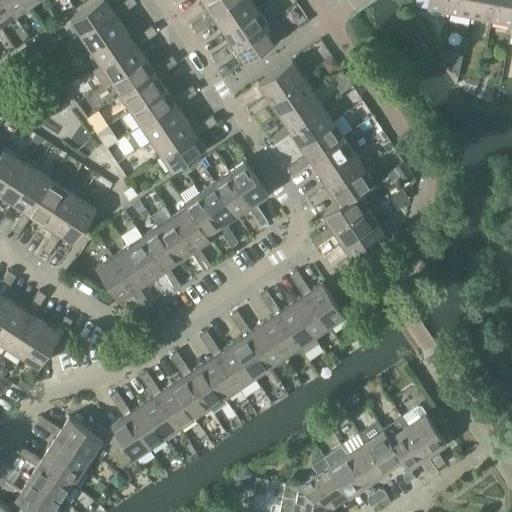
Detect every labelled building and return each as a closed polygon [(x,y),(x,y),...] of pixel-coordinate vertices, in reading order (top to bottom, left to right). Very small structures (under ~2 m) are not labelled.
[(0,0),(0,23),(14,14),(4,0),(0,0)] [(4,0),(14,14),(29,4),(26,0),(4,0)] [(97,0),(71,18),(82,34),(115,11),(112,8),(107,0),(97,0)] [(123,0),(122,1),(127,8),(137,1),(135,0),(123,0)] [(202,17),(207,24),(216,18),(214,14),(235,0),(204,0),(212,11),(202,17)] [(224,29),(257,7),(252,0),(235,0),(214,14),(216,18),(224,29)] [(428,0),(427,7),(431,7),(449,11),(451,0),(428,0)] [(451,0),(449,11),(470,15),(473,0),(451,0)] [(473,0),(470,15),(492,19),(495,0),(473,0)] [(511,0),(495,0),(492,19),(511,23),(511,0)] [(127,8),(122,1),(112,8),(115,11),(82,34),(92,49),(125,26),(117,15),(127,8)] [(222,47),(226,54),(236,47),(234,44),(267,22),(257,7),(224,29),(232,40),(222,47)] [(207,24),(202,17),(192,24),(196,31),(207,24)] [(234,44),(236,47),(245,60),(278,38),(267,22),(234,44)] [(142,31),(147,38),(157,31),(152,24),(142,31)] [(125,26),(92,49),(102,64),(135,41),(133,38),(125,26)] [(147,38),(142,31),(133,38),(135,41),(102,64),(93,69),(104,83),(112,78),(145,56),(137,45),(147,38)] [(46,38),(40,42),(48,54),(54,51),(46,38)] [(226,54),(222,47),(212,54),(217,61),(226,54)] [(162,61),(167,68),(177,61),(172,54),(162,61)] [(145,56),(112,78),(122,93),(155,71),(153,67),(145,56)] [(330,56),(321,63),(325,68),(329,69),(336,64),(330,56)] [(257,100),(262,107),(272,100),(269,97),(303,75),(292,59),(259,81),(267,93),(257,100)] [(167,68),(162,61),(153,67),(155,71),(122,93),(132,108),(165,86),(157,75),(167,68)] [(280,112),(313,90),(303,75),(269,97),(272,100),(280,112)] [(182,91),(187,98),(197,91),(192,84),(182,91)] [(165,86),(132,108),(140,121),(142,123),(175,101),(173,97),(165,86)] [(277,130),(282,137),(292,130),(290,127),(323,104),(313,90),(280,112),(287,123),(277,130)] [(187,98),(182,91),(173,97),(175,101),(142,123),(152,138),(185,116),(177,104),(187,98)] [(262,107),(257,100),(247,107),(252,114),(262,107)] [(300,142),(333,119),(323,104),(290,127),(292,130),(300,142)] [(213,114),(202,121),(205,124),(207,128),(217,121),(213,114)] [(185,116),(152,138),(162,153),(195,131),(193,127),(189,121),(185,116)] [(333,119),(300,142),(307,153),(297,160),(302,167),(312,160),(310,157),(343,134),(333,119)] [(197,134),(207,128),(205,124),(202,121),(193,127),(195,131),(162,153),(173,169),(206,147),(197,134)] [(282,137),(277,130),(267,136),(272,144),(282,137)] [(381,131),(377,134),(381,140),(385,137),(381,131)] [(320,172),(353,150),(343,134),(310,157),(312,160),(320,172)] [(0,195),(2,193),(0,192),(0,187),(20,157),(4,147),(1,151),(2,152),(0,154),(0,195)] [(318,190),(323,197),(332,191),(330,187),(363,165),(353,150),(320,172),(328,183),(318,190)] [(13,201),(35,167),(20,157),(0,187),(0,192),(2,193),(13,201)] [(245,159),(229,170),(252,203),(255,200),(267,192),(245,159)] [(292,173),(302,167),(297,160),(287,166),(292,173)] [(400,164),(392,169),(396,175),(404,170),(400,164)] [(330,187),(332,191),(339,201),(341,203),(357,192),(374,181),(363,165),(330,187)] [(18,218),(25,223),(32,213),(28,211),(50,177),(35,167),(13,201),(25,208),(18,218)] [(255,215),(262,210),(255,200),(252,203),(229,170),(214,180),(237,213),(248,205),(255,215)] [(43,220),(65,187),(50,177),(28,211),(32,213),(43,220)] [(237,213),(214,180),(199,190),(222,223),(225,221),(237,213)] [(331,224),(321,231),(326,238),(336,231),(334,228),(367,206),(380,197),(371,183),(357,192),(341,203),(339,201),(323,212),(331,224)] [(138,193),(133,185),(124,191),(129,198),(138,193)] [(48,238),(55,242),(62,233),(58,230),(80,197),(65,187),(43,220),(55,228),(48,238)] [(399,187),(388,195),(396,206),(407,198),(399,187)] [(225,235),(232,230),(225,221),(222,223),(199,190),(183,200),(186,204),(187,204),(207,233),(208,232),(218,225),(225,235)] [(323,197),(318,190),(308,197),(313,204),(323,197)] [(96,207),(80,197),(58,230),(62,233),(74,241),(96,207)] [(140,200),(134,204),(141,213),(147,209),(140,200)] [(186,204),(172,214),(195,247),(198,245),(211,236),(208,232),(207,233),(187,204),(186,204)] [(344,243),(377,221),(367,206),(334,228),(336,231),(344,243)] [(262,210),(255,215),(261,225),(269,220),(262,210)] [(198,259),(205,254),(198,245),(195,247),(172,214),(157,224),(180,257),(191,249),(198,259)] [(25,223),(18,218),(12,228),(19,233),(25,223)] [(377,221),(344,243),(354,259),(387,236),(377,221)] [(180,257),(157,224),(142,234),(165,267),(168,265),(180,257)] [(232,230),(225,235),(231,245),(238,240),(232,230)] [(326,238),(321,231),(311,238),(316,245),(326,238)] [(127,244),(150,277),(161,269),(168,279),(175,274),(168,265),(165,267),(142,234),(127,244)] [(55,242),(48,238),(42,248),(49,253),(55,242)] [(150,277),(127,244),(112,254),(135,288),(138,285),(150,277)] [(138,300),(145,295),(138,285),(135,288),(112,254),(97,264),(119,298),(131,290),(138,300)] [(205,254),(198,259),(205,269),(212,264),(205,254)] [(337,264),(342,271),(352,264),(347,257),(337,264)] [(2,279),(10,284),(16,274),(9,269),(2,279)] [(297,284),(304,279),(297,269),(290,273),(297,284)] [(175,274),(168,279),(175,289),(182,284),(175,274)] [(10,284),(2,279),(0,282),(0,323),(15,302),(3,294),(10,284)] [(304,279),(297,284),(303,293),(307,291),(329,324),(345,313),(322,280),(310,288),(304,279)] [(33,299),(40,304),(46,294),(39,289),(33,299)] [(267,303),(274,299),(267,289),(260,294),(267,303)] [(292,301),(314,334),(329,324),(307,291),(303,293),(292,301)] [(145,295),(138,300),(145,309),(152,305),(145,295)] [(40,304),(33,299),(26,309),(30,311),(8,345),(23,355),(45,321),(33,314),(40,304)] [(274,299),(267,303),(273,313),(277,311),(299,344),(304,351),(319,341),(314,334),(292,301),(280,309),(274,299)] [(15,302),(0,323),(0,339),(8,345),(30,311),(26,309),(15,302)] [(237,324),(244,319),(237,309),(230,314),(237,324)] [(262,321),(284,354),(299,344),(277,311),(273,313),(262,321)] [(66,329),(73,319),(65,314),(59,325),(66,329)] [(244,319),(237,324),(243,333),(247,331),(269,364),(284,354),(262,321),(251,329),(244,319)] [(45,321),(23,355),(39,365),(61,332),(45,321)] [(207,344),(214,339),(207,329),(200,334),(207,344)] [(232,341),(254,374),(269,364),(247,331),(243,333),(232,341)] [(214,339),(207,344),(213,354),(216,351),(239,385),(254,374),(232,341),(220,349),(214,339)] [(177,364),(184,359),(177,349),(170,354),(177,364)] [(202,362),(224,395),(239,385),(216,351),(213,354),(202,362)] [(184,359),(177,364),(183,374),(187,372),(209,405),(213,411),(228,401),(224,395),(202,362),(190,369),(184,359)] [(147,384),(154,380),(147,369),(140,374),(147,384)] [(172,382),(194,415),(209,405),(187,372),(183,374),(172,382)] [(154,380),(147,384),(153,394),(157,392),(179,425),(194,415),(172,382),(160,389),(154,380)] [(117,404),(124,400),(117,390),(110,394),(117,404)] [(142,402),(164,435),(179,425),(157,392),(153,394),(142,402)] [(124,400),(117,404),(123,414),(127,412),(149,445),(164,435),(142,402),(130,409),(124,400)] [(418,404),(401,416),(427,454),(427,453),(446,441),(422,405),(418,404)] [(133,455),(149,445),(127,412),(123,414),(111,422),(133,455)] [(47,428),(51,421),(41,414),(36,421),(47,428)] [(51,421),(47,428),(57,434),(59,431),(92,452),(103,437),(69,415),(61,427),(51,421)] [(401,416),(383,428),(404,457),(403,458),(409,466),(419,459),(430,475),(438,470),(436,467),(431,458),(427,453),(427,454),(401,416)] [(383,428),(365,440),(385,470),(403,458),(404,457),(383,428)] [(49,446),(82,467),(92,452),(59,431),(57,434),(49,446)] [(385,470),(365,440),(359,431),(342,443),(367,481),(385,470)] [(323,455),(350,493),(367,481),(342,443),(323,455)] [(27,458),(32,451),(21,444),(17,451),(27,458)] [(32,451),(27,458),(37,464),(39,461),(73,483),(82,467),(49,446),(42,457),(32,451)] [(431,458),(436,467),(444,461),(440,455),(436,454),(431,458)] [(350,493),(323,455),(312,463),(317,472),(298,485),(331,506),(350,493)] [(29,476),(63,498),(73,483),(39,461),(37,464),(29,476)] [(243,463),(228,472),(235,483),(250,473),(243,463)] [(407,481),(415,476),(410,467),(404,471),(403,475),(407,481)] [(0,483),(7,488),(12,481),(2,474),(0,477),(0,483)] [(255,487),(254,490),(266,492),(269,476),(257,474),(255,487)] [(53,511),(63,498),(29,476),(22,487),(12,481),(7,488),(17,495),(20,491),(51,511),(53,511)] [(329,511),(331,506),(298,485),(285,482),(279,511),(329,511)] [(374,491),(380,499),(388,494),(384,488),(380,487),(374,491)] [(51,511),(20,491),(17,495),(10,505),(10,506),(18,511),(51,511)] [(380,499),(374,491),(368,495),(368,499),(371,505),(380,499)] [(0,511),(18,511),(10,506),(10,505),(0,498),(0,511)]
